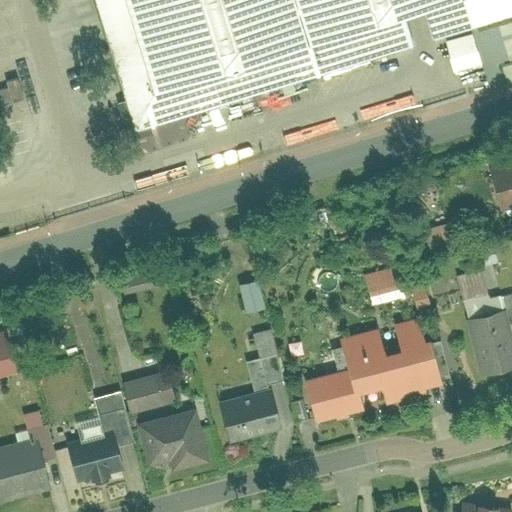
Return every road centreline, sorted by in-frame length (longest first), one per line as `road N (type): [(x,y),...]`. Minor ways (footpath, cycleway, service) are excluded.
road 1 (residential): [(511,115),(0,270)]
road 2 (residential): [(511,430),(144,511)]
